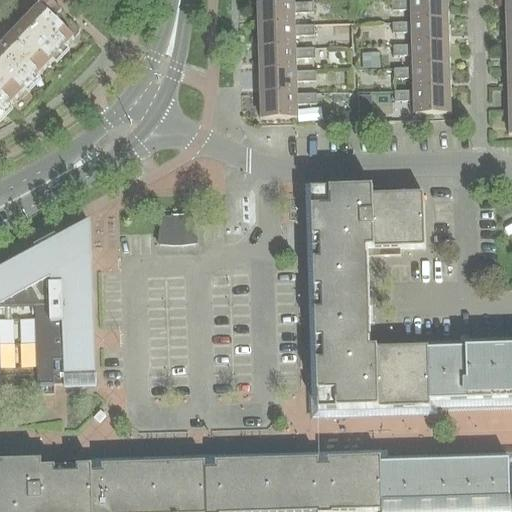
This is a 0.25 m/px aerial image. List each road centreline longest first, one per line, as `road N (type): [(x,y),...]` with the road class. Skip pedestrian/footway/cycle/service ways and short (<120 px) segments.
road 1 (residential): [(157,113),(268,168),(480,164),(511,178)]
road 2 (tertiary): [(0,217),(127,150),(157,113)]
road 3 (tertiary): [(133,97),(87,144),(0,194)]
